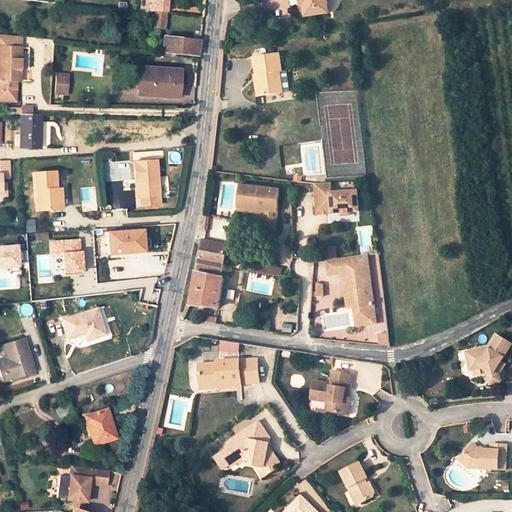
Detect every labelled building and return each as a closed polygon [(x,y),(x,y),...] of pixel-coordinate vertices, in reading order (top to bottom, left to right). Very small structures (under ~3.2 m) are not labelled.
[(147,0),(146,13),(155,11),(167,12),(167,0),(147,0)] [(300,0),(302,7),(303,7),(305,17),(328,13),(326,0),(300,0)] [(165,29),(167,12),(155,11),(153,28),(165,29)] [(21,37),(0,34),(0,47),(21,48),(21,37)] [(163,53),(198,57),(200,41),(164,37),(163,53)] [(17,69),(21,69),(21,48),(0,47),(0,89),(17,90),(17,80),(17,69)] [(280,54),(256,58),(258,74),(258,75),(259,75),(262,96),(291,91),(288,69),(283,70),(280,54)] [(179,96),(179,83),(177,83),(177,80),(177,78),(177,77),(177,75),(177,73),(177,70),(141,67),(139,93),(179,96)] [(61,74),(59,95),(69,95),(71,75),(61,74)] [(17,90),(0,89),(0,99),(16,100),(17,90)] [(40,148),(41,115),(21,115),(20,147),(40,148)] [(10,178),(9,161),(0,161),(0,191),(1,191),(2,185),(2,178),(10,178)] [(138,181),(139,198),(158,197),(155,162),(133,164),(134,181),(138,181)] [(52,190),(55,189),(54,173),(31,174),(34,211),(54,210),(52,190)] [(331,184),(316,185),(317,207),(332,206),(332,214),(359,212),(358,192),(332,194),(331,184)] [(280,191),(241,186),(238,207),(263,210),(263,214),(261,231),(276,233),(278,212),(277,212),(280,191)] [(52,190),(54,210),(62,209),(59,189),(55,189),(52,190)] [(332,206),(317,207),(318,215),(332,214),(332,206)] [(108,254),(143,252),(142,231),(107,233),(108,254)] [(54,255),(65,254),(67,272),(84,271),(82,252),(81,252),(80,239),(53,242),(54,255)] [(227,244),(204,240),(202,248),(199,260),(223,264),(225,255),(224,255),(227,244)] [(0,246),(0,266),(21,265),(20,260),(27,260),(26,249),(19,250),(19,245),(0,246)] [(338,246),(322,249),(323,260),(340,257),(338,246)] [(366,254),(337,258),(340,273),(346,272),(349,291),(351,291),(356,325),(376,323),(366,254)] [(340,273),(337,258),(326,260),(328,274),(340,273)] [(223,264),(199,260),(190,304),(219,307),(224,279),(221,278),(223,264)] [(250,269),(282,275),(283,268),(251,262),(250,269)] [(157,275),(121,279),(122,292),(140,290),(137,302),(150,305),(157,275)] [(87,340),(104,334),(96,309),(63,319),(69,337),(85,332),(87,340)] [(205,323),(204,326),(217,328),(218,324),(218,319),(201,318),(201,322),(205,323)] [(509,367),(503,363),(506,359),(511,348),(511,339),(502,333),(494,346),(469,354),(475,372),(486,369),(493,374),(497,386),(507,383),(504,375),(509,367)] [(13,356),(7,358),(0,360),(0,372),(4,383),(36,372),(24,337),(2,345),(5,352),(11,350),(13,356)] [(238,352),(239,341),(219,341),(219,352),(238,352)] [(11,350),(5,352),(7,358),(13,356),(11,350)] [(220,383),(220,388),(242,387),(242,384),(260,383),(259,360),(241,361),(241,359),(219,360),(219,363),(201,364),(202,383),(220,383)] [(503,363),(509,367),(511,362),(506,359),(503,363)] [(330,399),(337,401),(336,410),(353,412),(356,395),(347,394),(349,386),(351,386),(354,372),(335,369),(333,382),(316,379),(313,397),(330,399)] [(330,399),(329,409),(336,410),(337,401),(330,399)] [(70,417),(66,405),(55,409),(59,421),(70,417)] [(92,413),(85,416),(90,432),(92,431),(96,443),(115,437),(110,422),(113,422),(109,409),(92,413)] [(226,459),(230,457),(234,463),(242,459),(244,462),(249,458),(258,460),(258,464),(268,464),(277,472),(284,464),(282,461),(285,456),(277,449),(270,450),(274,436),(263,420),(232,440),(234,442),(229,445),(231,448),(218,456),(221,460),(225,457),(226,459)] [(470,462),(469,468),(507,470),(509,446),(494,445),(494,451),(482,451),(475,445),(464,457),(470,462)] [(225,457),(221,460),(226,469),(234,463),(230,457),(226,459),(225,457)] [(470,462),(464,457),(461,461),(469,468),(470,462)] [(355,495),(361,504),(376,495),(368,483),(367,483),(364,479),(365,478),(356,462),(337,475),(351,498),(355,495)] [(258,464),(274,476),(277,472),(268,464),(258,464)] [(106,485),(108,470),(78,466),(76,476),(70,476),(70,477),(68,500),(87,503),(89,483),(106,485)] [(68,500),(70,477),(59,476),(58,499),(68,500)] [(355,495),(351,498),(356,507),(361,504),(355,495)] [(85,511),(87,503),(76,501),(73,510),(80,511),(85,511)] [(316,511),(304,501),(293,511),(316,511)]
